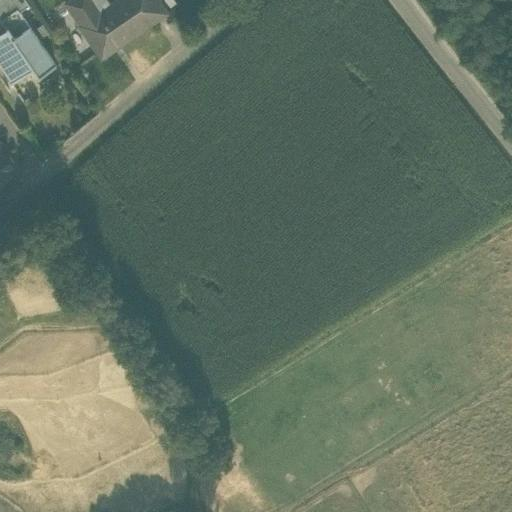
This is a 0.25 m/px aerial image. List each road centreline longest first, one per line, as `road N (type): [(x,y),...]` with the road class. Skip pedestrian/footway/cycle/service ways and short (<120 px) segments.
road 1 (residential): [(244,0),(40,176)]
road 2 (residential): [(406,0),(511,135)]
